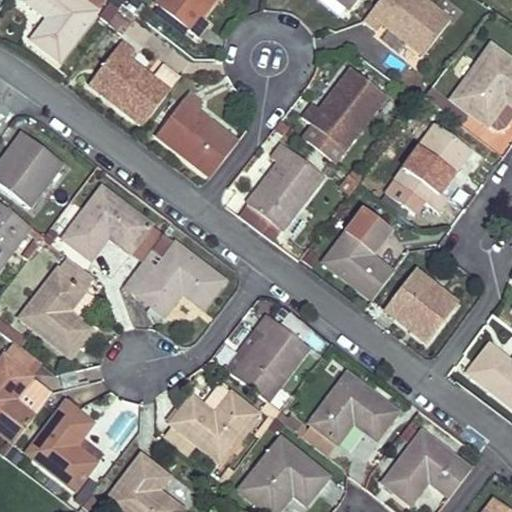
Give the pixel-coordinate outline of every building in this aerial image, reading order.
[(31,41),(59,63),(97,14),(81,1),(79,0),(26,0),(25,2),(47,20),(31,41)] [(107,2),(104,0),(81,0),(81,1),(97,14),(107,2)] [(209,25),(206,22),(202,19),(216,0),(161,0),(157,6),(197,38),(209,25)] [(335,0),(350,11),(358,0),(335,0)] [(423,56),(450,22),(421,0),(379,0),(363,22),(377,33),(383,25),(423,56)] [(117,15),(109,9),(100,21),(108,26),(117,15)] [(133,26),(117,15),(108,26),(123,38),(133,26)] [(122,44),(90,85),(144,127),(170,93),(129,62),(135,53),(122,44)] [(511,108),(511,63),(491,48),(452,102),(470,115),(487,128),(506,104),(511,108)] [(352,71),(321,111),(312,105),(302,118),(344,153),(386,99),(352,71)] [(425,101),(462,128),(470,115),(452,102),(433,89),(425,101)] [(189,95),(157,137),(211,180),(237,145),(198,113),(203,105),(189,95)] [(470,153),(436,127),(386,195),(417,217),(425,205),(439,215),(449,200),(441,194),(470,153)] [(0,188),(29,210),(62,166),(23,137),(0,167),(0,188)] [(281,146),(271,160),(279,166),(247,207),(281,233),(323,179),(281,146)] [(110,240),(129,255),(150,228),(102,190),(62,240),(91,263),(110,240)] [(0,269),(30,230),(0,206),(0,269)] [(281,233),(247,207),(237,220),(272,246),(281,233)] [(373,259),(390,235),(363,214),(324,265),(372,302),(393,275),(373,259)] [(151,254),(163,238),(150,228),(129,255),(142,265),(151,254)] [(224,284),(164,236),(163,238),(151,254),(162,263),(136,296),(164,318),(182,296),(202,311),(224,284)] [(136,296),(162,263),(151,254),(142,265),(125,287),(136,296)] [(91,332),(80,323),(68,313),(85,293),(58,271),(20,319),(70,359),(91,332)] [(428,345),(458,305),(416,272),(385,313),(428,345)] [(80,323),(94,305),(93,300),(85,293),(68,313),(80,323)] [(310,352),(266,318),(255,332),(263,338),(232,378),(267,405),(268,406),(310,352)] [(25,344),(3,327),(0,329),(0,335),(20,351),(25,344)] [(469,375),(511,409),(511,364),(490,348),(469,375)] [(54,396),(5,358),(0,364),(0,436),(13,447),(22,436),(54,396)] [(353,425),(377,443),(398,415),(347,376),(309,425),(337,447),(353,425)] [(214,417),(231,396),(222,389),(217,389),(202,408),(214,417)] [(214,417),(202,408),(191,399),(170,426),(173,428),(164,440),(187,458),(196,447),(220,466),(259,418),(231,396),(214,417)] [(93,426),(64,405),(26,456),(74,492),(97,465),(76,448),(80,442),(93,426)] [(273,422),(279,414),(268,406),(267,405),(261,413),(273,422)] [(422,434),(383,484),(410,506),(428,483),(449,499),(470,471),(422,434)] [(30,442),(22,436),(13,447),(4,459),(12,465),(30,442)] [(280,511),(293,497),(306,507),(329,479),(282,441),(241,492),(266,511),(280,511)] [(76,448),(97,465),(101,459),(80,442),(76,448)] [(183,511),(185,510),(161,493),(171,479),(141,457),(103,509),(107,511),(183,511)] [(84,511),(102,511),(96,507),(96,506),(89,501),(82,510),(84,511)]
